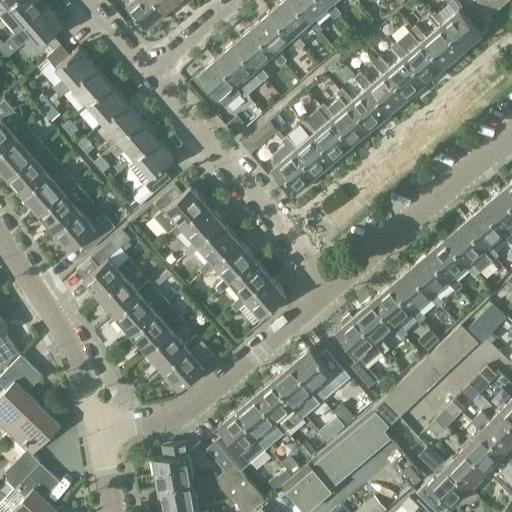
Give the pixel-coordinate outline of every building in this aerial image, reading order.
[(25,23),(48,4),(44,0),(15,0),(10,5),(25,23)] [(165,10),(156,0),(129,0),(126,3),(146,26),(165,10)] [(156,0),(165,10),(176,0),(156,0)] [(294,0),(282,0),(271,10),(293,35),(290,38),(300,48),(306,43),(297,31),(308,22),(311,19),(294,0)] [(325,0),(294,0),(311,19),(308,22),(318,33),(324,28),(314,17),(326,6),(329,4),(325,0)] [(325,0),(329,4),(326,6),(336,17),(342,12),(332,1),(333,0),(325,0)] [(448,0),(457,10),(445,20),(440,24),(462,49),(481,33),(460,8),(464,5),(459,0),(448,0)] [(500,7),(494,0),(476,0),(490,16),(500,7)] [(55,48),(61,43),(53,33),(65,23),(48,4),(25,23),(26,24),(4,41),(0,45),(0,53),(5,59),(26,41),(29,43),(33,44),(36,44),(39,44),(42,43),(47,38),(55,48)] [(438,25),(426,35),(422,39),(445,64),(462,49),(440,24),(445,20),(434,9),(429,14),(438,25)] [(271,10),(253,26),(275,50),(272,53),(282,64),(287,60),(277,48),(290,38),(293,35),(271,10)] [(416,25),(398,40),(408,51),(404,54),(426,80),(445,64),(422,39),(426,35),(416,25)] [(253,26),(235,42),(256,67),(253,69),(263,80),(269,75),(259,64),(272,53),(275,50),(253,26)] [(402,56),(390,66),(386,70),(408,96),(426,80),(404,54),(408,51),(398,40),(392,45),(402,56)] [(235,42),(217,58),(238,82),(235,85),(241,91),(246,96),(263,80),(253,69),(256,67),(235,42)] [(72,85),(73,85),(96,65),(79,46),(70,54),(61,43),(55,48),(47,55),(56,66),(49,73),(57,82),(53,86),(57,90),(48,98),(43,92),(35,99),(44,110),(52,103),(51,102),(72,85)] [(383,72),(371,82),(367,85),(389,111),(408,96),(386,70),(390,66),(379,56),(374,61),(383,72)] [(335,64),(342,71),(350,65),(343,57),(335,64)] [(235,85),(238,82),(217,58),(199,73),(225,104),(241,91),(235,85)] [(73,85),(88,102),(111,82),(96,65),(73,85)] [(365,87),(353,97),(349,101),(371,127),(389,111),(367,85),(371,82),(361,71),(355,76),(365,87)] [(88,102),(104,121),(127,101),(111,82),(88,102)] [(347,103),(335,113),(331,116),(353,142),(371,127),(349,101),(353,97),(343,87),(337,92),(347,103)] [(0,151),(18,136),(20,139),(31,129),(13,108),(4,98),(0,102),(0,151)] [(104,121),(119,138),(120,139),(143,118),(127,101),(104,121)] [(60,112),(52,103),(44,110),(52,119),(60,112)] [(324,103),(306,118),(316,128),(313,131),(335,158),(353,142),(331,116),(335,113),(324,103)] [(278,114),(270,120),(278,129),(286,122),(278,114)] [(62,125),(71,135),(79,128),(70,118),(62,125)] [(126,147),(136,157),(159,137),(143,118),(120,139),(119,138),(110,147),(117,155),(126,147)] [(310,134),(298,144),(295,147),(317,173),(335,158),(313,131),(316,128),(306,118),(300,123),(310,134)] [(252,136),(260,145),(278,129),(270,120),(252,136)] [(0,151),(0,166),(8,176),(33,154),(36,158),(47,147),(42,141),(31,129),(20,139),(18,136),(0,151)] [(297,187),(298,189),(301,186),(304,189),(313,182),(310,179),(317,173),(295,147),(298,144),(288,133),(282,138),(292,150),(280,160),(280,159),(276,162),(278,165),(272,170),(291,192),(297,187)] [(78,143),(87,153),(94,146),(86,137),(78,143)] [(136,157),(129,163),(145,182),(127,198),(135,207),(156,189),(171,176),(163,166),(175,155),(159,137),(136,157)] [(8,176),(24,194),(49,172),(52,176),(63,165),(58,159),(47,147),(36,158),(33,154),(8,176)] [(94,161),(103,171),(110,164),(102,154),(94,161)] [(24,194),(40,212),(65,191),(68,194),(79,183),(63,165),(52,176),(49,172),(24,194)] [(511,179),(501,189),(511,202),(511,179)] [(40,212),(55,231),(80,209),(83,212),(94,201),(89,196),(79,183),(68,194),(65,191),(40,212)] [(154,215),(169,232),(180,221),(183,225),(208,203),(192,184),(183,192),(176,183),(154,201),(161,209),(154,215)] [(511,202),(501,189),(483,205),(505,230),(502,233),(511,243),(511,242),(511,231),(508,227),(511,224),(511,202)] [(185,228),(195,239),(199,243),(224,221),(208,203),(183,225),(180,221),(169,232),(174,238),(185,228)] [(483,205),(464,220),(486,246),(483,249),(493,258),(499,254),(489,243),(502,233),(505,230),(483,205)] [(80,209),(55,231),(72,249),(81,241),(88,250),(109,232),(115,225),(107,216),(95,226),(83,212),(80,209)] [(464,220),(446,235),(468,261),(465,264),(475,274),(481,269),(493,258),(483,249),(486,246),(464,220)] [(201,246),(211,257),(214,261),(240,238),(224,221),(199,243),(195,239),(185,250),(190,256),(201,246)] [(92,255),(100,264),(110,256),(131,238),(123,228),(92,255)] [(446,235),(428,251),(450,277),(446,280),(456,290),(462,285),(453,274),(465,264),(468,261),(446,235)] [(217,264),(227,275),(230,279),(256,257),(240,238),(214,261),(211,257),(200,268),(205,274),(217,264)] [(428,251),(409,267),(431,292),(428,295),(438,305),(444,300),(435,289),(446,280),(450,277),(428,251)] [(84,278),(100,296),(126,274),(129,278),(140,266),(129,254),(118,265),(110,256),(100,264),(84,278)] [(233,282),(243,294),(245,297),(271,275),(256,257),(230,279),(227,275),(216,286),(221,292),(233,282)] [(409,267),(391,282),(413,308),(410,311),(420,320),(426,316),(417,305),(428,295),(431,292),(409,267)] [(100,296),(116,314),(141,292),(145,296),(155,285),(150,279),(138,289),(129,278),(126,274),(100,296)] [(245,297),(243,294),(232,304),(237,310),(248,300),(262,316),(287,293),(271,275),(245,297)] [(391,282),(373,298),(395,323),(391,326),(401,337),(408,331),(399,320),(410,311),(413,308),(391,282)] [(116,314),(131,333),(157,310),(160,314),(170,304),(171,303),(155,285),(145,296),(141,292),(116,314)] [(373,298),(354,314),(376,339),(373,342),(380,349),(383,352),(389,347),(380,336),(391,326),(395,323),(373,298)] [(131,333),(147,351),(173,328),(176,332),(187,321),(182,315),(180,316),(170,304),(160,314),(157,310),(131,333)] [(489,313),(499,322),(507,314),(497,304),(489,313)] [(376,339),(354,314),(336,329),(346,341),(337,349),(368,386),(378,377),(365,362),(380,349),(373,342),(376,339)] [(0,367),(1,369),(19,350),(4,329),(7,326),(0,315),(0,367)] [(460,324),(451,332),(468,350),(477,341),(460,324)] [(147,351),(163,369),(189,347),(192,350),(203,339),(198,333),(186,343),(176,332),(173,328),(147,351)] [(427,348),(438,338),(430,330),(419,340),(427,348)] [(451,332),(443,340),(459,358),(468,350),(451,332)] [(189,347),(163,369),(179,388),(203,367),(206,369),(219,358),(213,351),(203,339),(192,350),(189,347)] [(443,340),(434,348),(451,366),(459,358),(443,340)] [(309,345),(291,361),(313,386),(309,390),(320,401),(350,375),(326,347),(317,354),(309,345)] [(434,348),(425,357),(442,375),(451,366),(434,348)] [(0,392),(0,422),(9,431),(39,401),(27,390),(43,374),(21,353),(0,374),(0,382),(5,387),(0,392)] [(425,357),(416,365),(433,383),(442,375),(425,357)] [(291,361),(272,377),(294,402),(290,406),(301,416),(306,411),(297,400),(309,390),(313,386),(291,361)] [(416,365),(408,373),(424,391),(433,383),(416,365)] [(480,373),(489,382),(496,374),(487,365),(480,373)] [(408,373),(399,382),(415,400),(424,391),(408,373)] [(272,377),(254,392),(276,418),(272,421),(282,431),(301,416),(290,406),(294,402),(272,377)] [(399,382),(390,390),(406,408),(415,400),(399,382)] [(463,390),(471,398),(478,391),(470,383),(463,390)] [(390,390),(381,398),(398,416),(406,408),(390,390)] [(254,392),(236,408),(258,433),(254,437),(265,447),(270,442),(260,431),(272,421),(276,418),(254,392)] [(511,396),(498,411),(511,424),(511,396)] [(398,416),(381,398),(372,406),(373,407),(389,425),(398,416)] [(0,486),(0,488),(6,494),(7,495),(41,461),(32,452),(61,422),(39,401),(9,431),(27,448),(6,469),(5,478),(7,479),(0,486)] [(445,407),(454,415),(461,409),(452,401),(445,407)] [(354,416),(342,402),(333,409),(345,424),(354,416)] [(389,425),(373,407),(282,483),(305,511),(332,488),(330,487),(390,436),(383,429),(389,425)] [(222,447),(234,462),(239,468),(249,460),(240,449),(254,437),(258,433),(236,408),(217,424),(231,440),(222,447)] [(511,424),(498,411),(481,428),(504,451),(511,443),(511,424)] [(428,425),(437,433),(443,427),(435,418),(428,425)] [(481,428),(463,446),(487,469),(504,451),(481,428)] [(411,443),(420,451),(426,444),(418,436),(411,443)] [(302,447),(308,455),(315,450),(308,442),(302,447)] [(209,450),(225,469),(234,462),(222,447),(218,443),(209,450)] [(153,456),(158,485),(194,477),(189,450),(180,451),(179,444),(164,447),(165,454),(153,456)] [(463,446),(446,464),(469,486),(487,469),(463,446)] [(300,466),(290,455),(281,462),(291,474),(300,466)] [(0,500),(0,511),(52,511),(57,508),(44,496),(60,479),(41,461),(7,495),(6,494),(0,500)] [(216,477),(231,495),(250,480),(239,468),(234,462),(225,469),(216,477)] [(469,486),(446,464),(428,481),(452,504),(469,486)] [(282,481),(290,474),(286,468),(278,475),(282,481)] [(158,485),(162,511),(164,511),(199,505),(196,489),(200,488),(198,477),(194,477),(158,485)] [(250,480),(231,495),(245,511),(248,511),(265,498),(250,480)] [(352,511),(345,503),(344,502),(332,511),(380,511),(387,507),(375,493),(352,511)] [(402,504),(409,511),(411,511),(419,505),(409,496),(402,504)]
